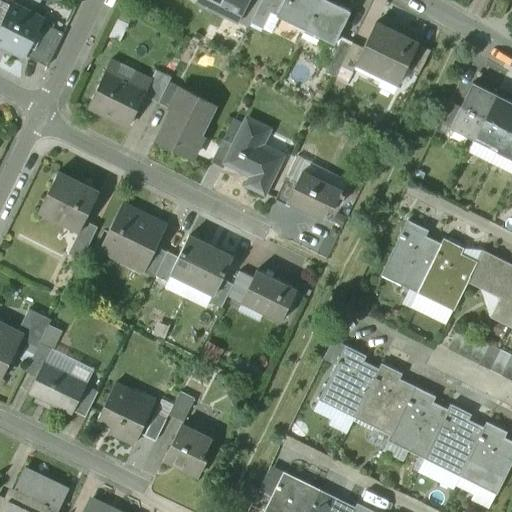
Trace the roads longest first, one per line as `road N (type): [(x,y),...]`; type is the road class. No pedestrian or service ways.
road 1 (residential): [(39,121),(277,246)]
road 2 (residential): [(161,505),(0,426)]
